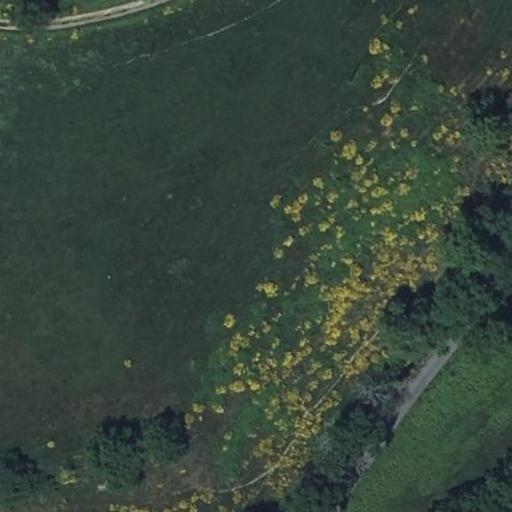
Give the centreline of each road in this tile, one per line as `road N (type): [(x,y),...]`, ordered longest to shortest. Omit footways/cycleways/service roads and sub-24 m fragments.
road 1 (residential): [(326,511),(511,278)]
road 2 (track): [(0,19),(27,22),(152,0)]
